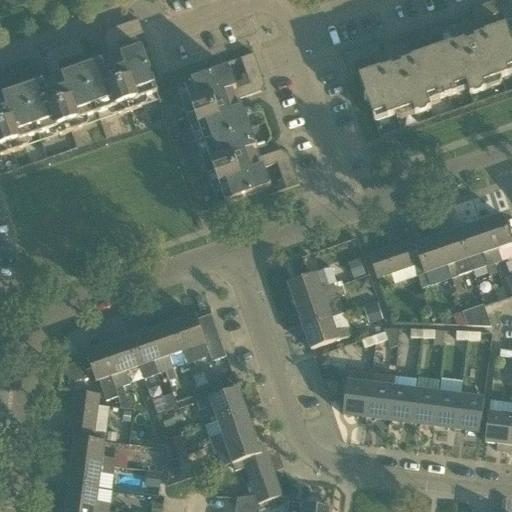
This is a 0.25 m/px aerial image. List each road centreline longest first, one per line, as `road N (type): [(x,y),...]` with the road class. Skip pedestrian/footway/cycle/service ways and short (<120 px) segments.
road 1 (residential): [(511,485),(330,461),(302,439),(229,248)]
road 2 (residential): [(348,205),(275,2),(163,39),(153,6)]
road 3 (residential): [(21,412),(34,338),(53,311),(229,248)]
road 4 (residential): [(348,205),(511,153)]
road 5 (residential): [(153,6),(0,57)]
road 6 (residential): [(229,248),(348,205)]
